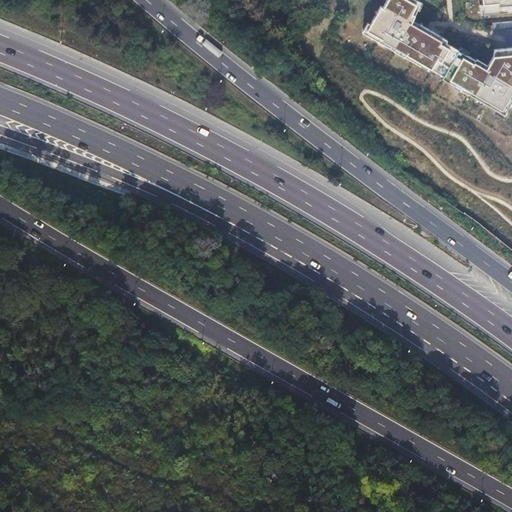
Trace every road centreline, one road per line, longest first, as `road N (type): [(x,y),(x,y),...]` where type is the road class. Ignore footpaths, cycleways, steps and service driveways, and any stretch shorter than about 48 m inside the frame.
road 1 (motorway): [(0,205),(511,499)]
road 2 (motorway): [(511,333),(244,163),(0,48)]
road 3 (motorway): [(511,280),(147,0)]
road 4 (motorway): [(0,101),(123,151),(303,249)]
road 5 (motorway): [(0,132),(133,181),(255,239),(303,249)]
road 6 (motorway): [(303,249),(511,384)]
